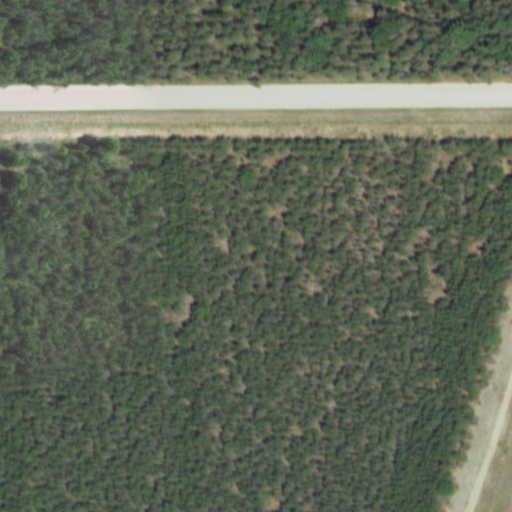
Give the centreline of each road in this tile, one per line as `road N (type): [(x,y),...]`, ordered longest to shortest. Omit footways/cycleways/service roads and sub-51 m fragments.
road 1 (residential): [(511,95),(0,98)]
road 2 (track): [(511,373),(472,511)]
